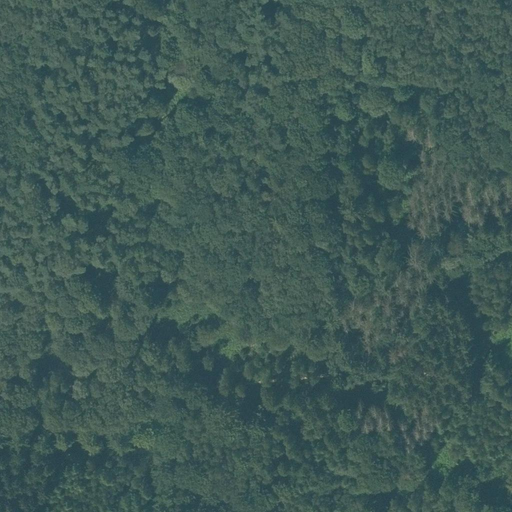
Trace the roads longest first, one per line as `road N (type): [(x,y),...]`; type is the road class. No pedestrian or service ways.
road 1 (track): [(387,362),(362,373),(233,381),(73,427),(0,418)]
road 2 (track): [(511,219),(451,246),(387,362)]
